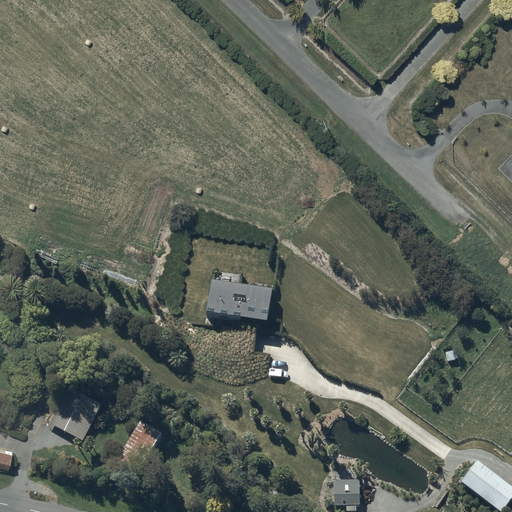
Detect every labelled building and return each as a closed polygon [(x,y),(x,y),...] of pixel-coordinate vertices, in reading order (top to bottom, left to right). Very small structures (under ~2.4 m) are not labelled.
[(213,281),(211,281),(206,313),(266,322),(271,289),(239,285),(240,275),(215,271),(213,281)] [(65,387),(47,421),(83,440),(101,406),(65,387)] [(162,434),(141,421),(116,464),(136,476),(162,434)] [(0,469),(9,472),(12,455),(0,452),(0,469)] [(88,464),(60,456),(57,465),(86,472),(88,464)] [(501,511),(511,498),(511,487),(477,461),(461,482),(499,511),(501,511)] [(359,494),(359,480),(334,480),(334,505),(346,505),(346,511),(356,511),(356,505),(360,505),(360,498),(361,498),(361,494),(359,494)]
